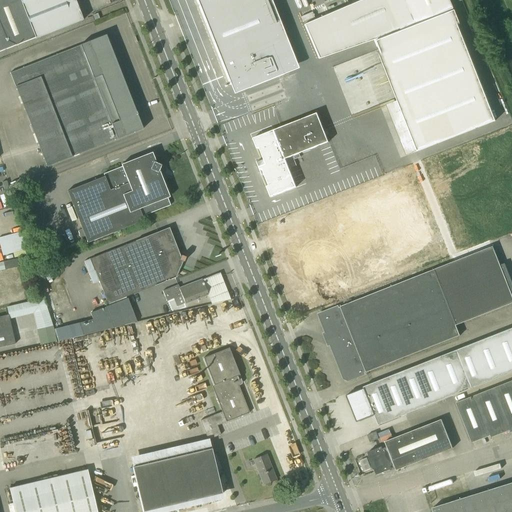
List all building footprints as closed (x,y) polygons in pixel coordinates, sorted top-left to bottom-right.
[(0,0),(0,51),(74,24),(83,20),(75,0),(0,0)] [(280,22),(270,0),(196,0),(230,85),(245,79),(249,88),(283,75),(273,49),(280,46),(272,25),(280,22)] [(498,126),(452,8),(448,0),(362,0),(305,24),(319,59),(374,40),(398,101),(417,151),(420,157),(498,126)] [(106,35),(10,73),(47,167),(143,129),(140,121),(138,122),(131,121),(133,106),(108,44),(109,43),(106,35)] [(258,162),(271,197),(296,187),(285,157),(326,140),(315,114),(254,138),(263,160),(258,162)] [(477,144),(461,150),(465,159),(480,153),(477,144)] [(67,191),(73,205),(88,243),(144,221),(142,216),(170,205),(158,173),(161,165),(153,162),(151,155),(108,172),(103,174),(104,176),(67,191)] [(400,264),(438,250),(409,171),(363,188),(366,197),(325,213),(331,231),(295,244),(298,254),(294,256),(297,266),(302,264),(308,279),(317,275),(325,295),(392,271),(383,245),(373,249),(377,261),(374,262),(369,248),(391,240),(400,264)] [(183,262),(169,228),(91,259),(109,306),(127,299),(127,297),(176,278),(183,262)] [(0,237),(0,244),(3,256),(26,249),(22,232),(0,237)] [(348,380),(460,335),(456,326),(511,303),(511,295),(493,247),(320,315),(328,336),(327,337),(327,338),(329,337),(332,338),(334,342),(331,343),(345,378),(348,380)] [(0,270),(5,270),(19,266),(17,259),(0,262),(0,270)] [(181,296),(185,304),(208,295),(202,279),(180,289),(178,285),(162,291),(167,302),(181,296)] [(127,299),(109,306),(91,314),(93,319),(54,329),(58,342),(136,322),(127,299)] [(0,347),(16,344),(9,315),(0,316),(0,347)] [(40,344),(56,341),(52,326),(36,329),(40,344)] [(364,389),(358,392),(348,395),(356,413),(359,414),(362,421),(375,416),(379,425),(511,372),(511,329),(364,387),(364,389)] [(242,382),(242,381),(229,348),(203,358),(217,394),(223,412),(201,420),(208,440),(221,435),(217,426),(249,413),(239,386),(241,385),(242,384),(242,383),(242,382)] [(511,381),(493,389),(510,431),(511,429),(511,381)] [(493,389),(475,396),(491,436),(500,432),(501,434),(510,431),(493,389)] [(491,436),(475,396),(456,403),(471,441),(480,437),(481,440),(491,436)] [(396,471),(406,467),(453,448),(442,420),(385,442),(387,447),(383,449),(382,447),(368,453),(370,458),(373,457),(377,469),(374,470),(377,475),(391,470),(389,467),(394,465),(396,471)] [(376,432),(368,435),(370,442),(379,439),(376,432)] [(132,467),(142,511),(145,511),(222,494),(212,449),(132,467)] [(276,480),(266,454),(256,459),(266,484),(276,480)] [(9,488),(15,511),(97,511),(87,470),(9,488)] [(511,511),(511,483),(432,508),(433,511),(511,511)]
